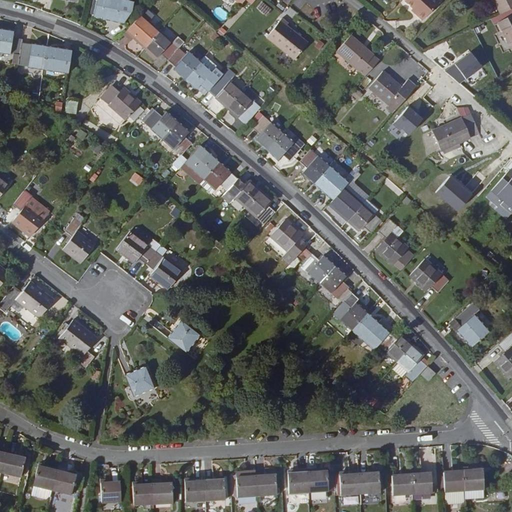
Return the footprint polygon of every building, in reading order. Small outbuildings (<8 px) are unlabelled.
[(92,0),(90,11),(119,17),(127,5),(128,0),(92,0)] [(268,16),(273,7),(260,0),(255,9),(268,16)] [(414,6),(412,7),(418,13),(430,0),(407,0),(409,1),(414,6)] [(143,3),(124,24),(131,30),(132,31),(131,33),(142,42),(157,25),(145,15),(150,9),(143,3)] [(511,40),(511,7),(496,15),(509,42),(511,40)] [(265,28),(288,47),(302,32),(284,17),(286,14),(280,10),(265,28)] [(128,34),(131,30),(124,24),(120,28),(128,34)] [(8,34),(9,27),(0,25),(0,48),(16,51),(18,39),(18,35),(8,34)] [(153,52),(157,47),(165,54),(175,42),(157,25),(142,42),(153,52)] [(333,44),(362,68),(376,52),(347,28),(333,44)] [(305,35),(302,32),(288,47),(292,51),(305,35)] [(40,64),(43,42),(18,39),(16,51),(15,60),(40,64)] [(64,68),(68,46),(43,42),(40,64),(64,68)] [(172,61),(170,62),(182,73),(197,56),(185,46),(183,49),(175,42),(165,54),(172,61)] [(465,78),(483,66),(472,50),(454,63),(465,78)] [(197,56),(182,73),(194,83),(198,78),(205,84),(216,72),(197,56)] [(384,100),(389,105),(412,79),(404,72),(398,79),(379,63),(365,79),(386,97),(384,100)] [(224,101),(239,85),(227,75),(223,79),(216,72),(205,84),(224,101)] [(205,84),(198,78),(194,83),(201,89),(205,84)] [(120,83),(116,88),(108,81),(98,93),(122,114),(137,98),(120,83)] [(243,117),(258,101),(239,85),(224,101),(243,117)] [(76,113),(77,100),(66,99),(65,112),(76,113)] [(407,104),(394,122),(410,134),(423,115),(407,104)] [(159,133),(174,117),(163,107),(159,111),(151,105),(141,117),(159,133)] [(279,126),(260,110),(249,122),(257,128),(252,133),(264,143),(279,126)] [(438,143),(476,126),(469,110),(460,114),(458,111),(429,124),(438,143)] [(159,133),(178,150),(189,138),(181,131),(185,127),(174,117),(159,133)] [(279,126),(264,143),(275,153),(280,148),(287,155),(301,138),(294,132),(290,137),(279,126)] [(183,156),(188,161),(183,166),(197,178),(201,173),(216,157),(197,140),(184,154),(183,156)] [(304,162),(300,167),(311,177),(326,160),(307,143),(297,155),(304,162)] [(184,154),(178,150),(171,158),(176,163),(177,162),(183,156),(184,154)] [(177,162),(183,166),(188,161),(183,156),(177,162)] [(224,185),(235,173),(216,157),(201,173),(213,183),(217,179),(224,185)] [(326,160),(311,177),(330,193),(341,181),(333,174),(337,170),(326,160)] [(511,166),(486,201),(508,218),(511,213),(511,166)] [(139,186),(144,177),(134,172),(129,182),(139,186)] [(224,185),(220,190),(227,197),(232,192),(243,202),(257,185),(247,175),(242,180),(235,173),(224,185)] [(450,176),(436,193),(458,212),(472,194),(450,176)] [(330,193),(326,198),(345,214),(360,198),(341,181),(330,193)] [(265,200),(269,195),(257,185),(243,202),(261,218),(272,206),(265,200)] [(22,186),(12,199),(20,205),(11,217),(28,231),(42,213),(24,200),(30,193),(22,186)] [(363,193),(360,198),(371,208),(375,203),(363,193)] [(368,226),(379,214),(371,208),(360,198),(345,214),(357,224),(360,220),(368,226)] [(80,219),(73,213),(63,226),(71,232),(61,244),(79,258),(92,240),(75,226),(80,219)] [(297,246),(290,240),(297,232),(300,228),(283,213),(268,230),(285,245),(279,251),(287,258),(297,246)] [(403,243),(405,241),(393,231),(388,226),(392,222),(393,220),(386,214),(376,226),(381,230),(383,232),(379,236),(374,242),(390,257),(391,256),(399,263),(411,250),(403,243)] [(393,231),(397,227),(392,222),(388,226),(393,231)] [(133,258),(136,253),(144,259),(154,247),(128,227),(115,244),(133,258)] [(297,246),(304,239),(297,232),(290,240),(297,246)] [(149,270),(167,284),(180,267),(154,247),(144,259),(152,266),(149,270)] [(317,277),(332,260),(321,250),(316,255),(309,248),(299,260),(317,277)] [(436,286),(446,274),(422,253),(407,270),(424,284),(428,279),(436,286)] [(336,293),(347,281),(339,274),(343,270),(332,260),(317,277),(336,293)] [(28,277),(18,289),(11,283),(0,296),(0,308),(2,310),(14,294),(38,313),(51,295),(28,277)] [(352,297),(356,293),(348,286),(331,306),(350,323),(364,307),(352,297)] [(469,295),(451,312),(458,320),(454,323),(469,340),(486,325),(471,308),(476,303),(469,295)] [(371,321),(375,317),(364,307),(350,323),(369,339),(379,328),(371,321)] [(453,324),(454,323),(458,320),(451,312),(446,316),(453,324)] [(198,328),(181,314),(167,332),(185,346),(198,328)] [(76,358),(84,364),(93,352),(85,346),(95,333),(72,315),(58,333),(81,351),(76,358)] [(511,335),(511,322),(494,339),(501,346),(491,355),(507,372),(511,366),(511,344),(507,340),(511,335)] [(399,329),(395,333),(387,327),(377,339),(395,355),(410,338),(399,329)] [(417,353),(421,348),(410,338),(395,355),(415,372),(418,368),(425,360),(417,353)] [(133,390),(154,382),(145,361),(125,370),(133,390)] [(427,374),(433,367),(426,361),(420,368),(427,374)] [(93,370),(91,379),(98,380),(100,371),(93,370)] [(25,453),(15,451),(5,448),(1,467),(21,471),(25,453)] [(76,470),(66,468),(67,465),(67,463),(57,461),(56,466),(52,486),(72,490),(76,470)] [(309,486),(328,484),(327,465),(316,466),(315,462),(315,461),(307,462),(307,463),(308,467),(309,486)] [(47,464),(38,462),(33,488),(35,491),(50,495),(52,486),(56,466),(47,464)] [(412,483),(432,481),(431,462),(421,463),(411,463),(412,483)] [(412,483),(411,463),(401,464),(392,465),(393,484),(412,483)] [(482,464),(472,464),(463,465),(465,484),(483,483),(482,464)] [(256,465),(246,466),(246,467),(246,471),(236,471),(238,491),(257,489),(256,470),(256,465)] [(444,466),(445,485),(465,484),(463,465),(454,465),(444,466)] [(379,466),(369,466),(360,467),(361,486),(380,485),(379,466)] [(308,467),(288,468),(289,487),(309,486),(308,467)] [(361,486),(360,467),(350,467),(340,468),(341,487),(361,486)] [(276,469),(266,469),(256,470),(257,489),(277,488),(276,469)] [(173,478),(163,479),(163,475),(163,473),(153,474),(153,480),(154,499),(174,498),(173,478)] [(224,475),(214,476),(204,476),(206,496),(226,494),(224,475)] [(206,496),(204,476),(195,477),(185,478),(186,497),(206,496)] [(120,477),(112,478),(101,479),(103,498),(122,496),(120,477)] [(154,499),(153,480),(144,480),(134,481),(135,500),(154,499)] [(465,495),(465,484),(445,485),(446,496),(465,495)]
